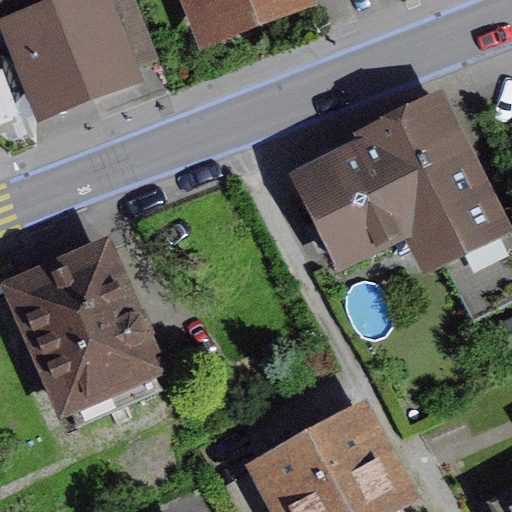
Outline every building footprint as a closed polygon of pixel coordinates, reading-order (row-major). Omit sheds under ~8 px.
[(111,0),(70,0),(0,26),(38,128),(144,88),(111,0)] [(310,0),(181,0),(203,56),(316,14),(310,0)] [(511,226),(448,100),(295,178),(348,282),(415,248),(436,289),(511,250),(511,226)] [(116,251),(8,297),(65,432),(173,386),(116,251)] [(373,410),(251,475),(271,511),(423,511),(427,510),(373,410)] [(511,511),(511,499),(492,510),(493,511),(511,511)]
